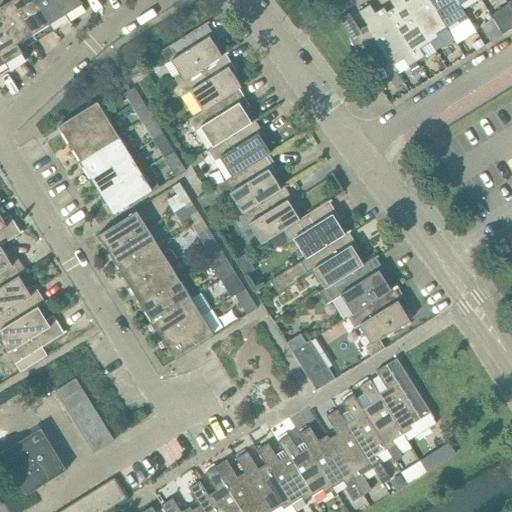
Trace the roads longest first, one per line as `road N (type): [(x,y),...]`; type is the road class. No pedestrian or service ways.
road 1 (residential): [(2,134),(4,150),(175,423),(225,393)]
road 2 (residential): [(511,365),(357,145)]
road 3 (residential): [(158,0),(91,42),(2,134)]
road 4 (residential): [(357,145),(245,0)]
road 5 (residential): [(357,145),(511,52)]
